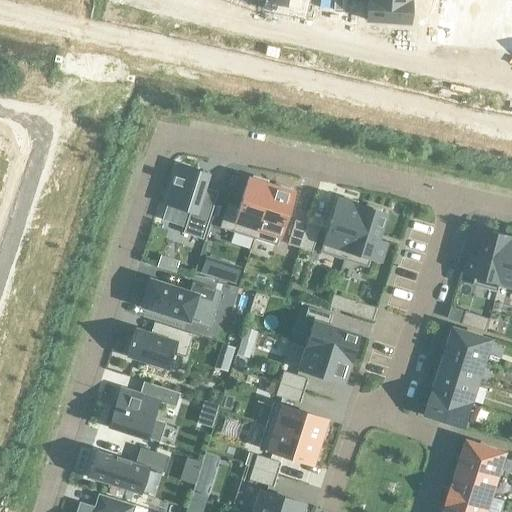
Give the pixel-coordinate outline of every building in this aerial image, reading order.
[(298,11),(300,0),(272,0),(272,5),(298,11)] [(341,0),(333,0),(333,10),(341,11),(341,0)] [(363,0),(359,0),(359,1),(368,2),(367,21),(408,23),(409,3),(363,0)] [(0,139),(0,163),(9,166),(15,145),(0,139)] [(0,163),(0,186),(2,187),(9,166),(0,163)] [(202,240),(217,192),(204,188),(208,176),(178,166),(166,204),(189,212),(182,233),(202,240)] [(227,204),(219,228),(254,239),(271,186),(266,185),(268,181),(253,176),(252,180),(248,179),(239,208),(227,204)] [(271,186),(254,239),(276,246),(293,193),(289,192),(290,188),(275,183),(274,187),(271,186)] [(337,199),(320,252),(344,260),(361,207),(360,206),(359,207),(356,206),(357,202),(342,197),(341,201),(337,199)] [(361,207),(344,260),(367,268),(370,259),(380,262),(385,244),(376,241),(384,214),(380,213),(381,209),(366,204),(365,208),(361,207)] [(299,248),(307,224),(295,220),(287,244),(299,248)] [(311,252),(319,228),(307,224),(299,248),(311,252)] [(471,256),(466,274),(476,277),(473,285),(498,292),(500,287),(499,287),(500,283),(511,238),(488,231),(480,258),(471,256)] [(500,283),(499,287),(500,287),(511,289),(511,237),(511,238),(500,283)] [(215,277),(220,260),(205,256),(200,273),(215,277)] [(179,261),(172,259),(169,271),(175,273),(179,261)] [(187,320),(195,297),(211,302),(215,289),(192,282),(189,294),(150,281),(142,306),(187,320)] [(353,315),(357,302),(332,295),(329,307),(353,315)] [(350,360),(358,336),(328,327),(332,315),(308,307),(304,320),(313,323),(306,346),(350,360)] [(486,331),(490,319),(466,312),(462,324),(486,331)] [(185,357),(192,334),(167,326),(163,339),(134,330),(126,355),(149,363),(147,367),(163,371),(164,367),(168,369),(173,353),(185,357)] [(485,364),(492,341),(454,329),(447,351),(485,364)] [(299,370),(342,384),(350,360),(306,346),(299,370)] [(479,384),(485,364),(447,351),(440,372),(479,384)] [(303,391),(307,379),(283,372),(279,384),(303,391)] [(472,405),(479,384),(440,372),(434,393),(472,405)] [(152,419),(157,402),(175,408),(179,394),(143,382),(139,395),(121,389),(114,408),(110,406),(104,424),(159,442),(165,424),(152,419)] [(299,403),(303,391),(279,384),(275,396),(299,403)] [(465,427),(472,405),(434,393),(426,415),(465,427)] [(326,420),(273,403),(265,425),(318,442),(320,439),(324,440),(328,425),(324,424),(326,420)] [(311,465),(318,442),(265,425),(258,448),(311,465)] [(499,476),(506,454),(468,442),(461,464),(499,476)] [(163,473),(168,457),(140,448),(135,463),(129,461),(130,460),(128,460),(128,461),(116,457),(116,456),(115,456),(115,457),(96,451),(87,477),(138,493),(147,468),(163,473)] [(276,475),(280,463),(256,455),(252,467),(276,475)] [(492,497),(499,476),(461,464),(454,485),(492,497)] [(272,487),(276,475),(252,467),(248,479),(272,487)] [(467,511),(487,511),(492,497),(454,485),(447,506),(448,506),(467,511)] [(305,511),(307,508),(302,507),(303,504),(260,490),(252,511),(305,511)] [(131,511),(133,506),(99,495),(95,509),(80,504),(77,511),(131,511)]
